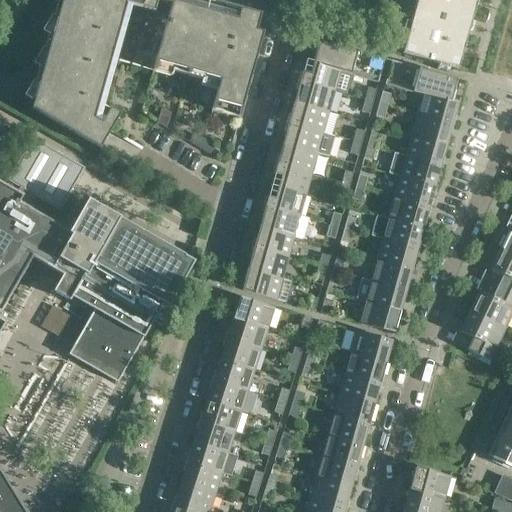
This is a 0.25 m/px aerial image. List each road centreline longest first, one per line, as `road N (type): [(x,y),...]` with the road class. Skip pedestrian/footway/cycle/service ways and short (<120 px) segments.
road 1 (residential): [(141,511),(304,0)]
road 2 (residential): [(376,511),(436,303),(511,149)]
